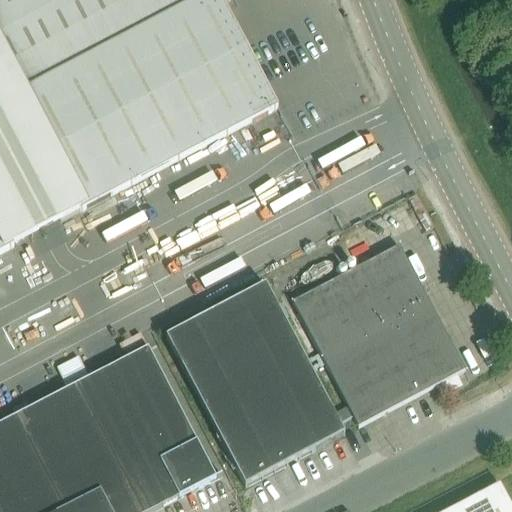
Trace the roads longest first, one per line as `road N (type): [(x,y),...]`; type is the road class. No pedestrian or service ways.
road 1 (tertiary): [(511,293),(373,0)]
road 2 (unclassified): [(327,511),(511,416)]
